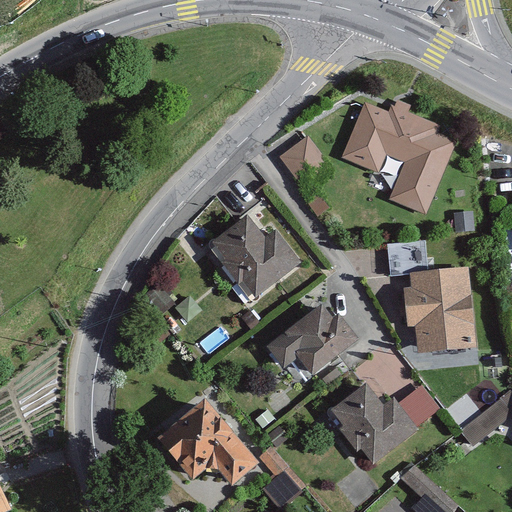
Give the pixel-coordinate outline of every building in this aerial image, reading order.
[(366,106),(345,157),(379,171),(387,152),(407,160),(391,199),(425,213),(457,135),(394,110),(392,116),(366,106)] [(312,135),(285,153),(311,190),(338,171),(312,135)] [(247,218),(215,243),(254,294),(297,262),(275,234),(265,242),(247,218)] [(389,241),(390,266),(417,265),(417,241),(389,241)] [(467,269),(413,274),(415,290),(407,290),(410,320),(419,320),(421,349),(473,344),(467,269)] [(322,306),(270,346),(285,364),(298,354),(313,372),(356,339),(338,316),(332,320),(322,306)] [(366,387),(334,411),(373,462),(416,430),(395,402),(383,410),(366,387)] [(511,394),(510,392),(500,401),(508,410),(511,407),(511,394)] [(204,401),(161,438),(193,477),(214,459),(233,481),(256,462),(204,401)] [(471,423),(462,431),(472,444),(482,436),(471,423)] [(280,475),(268,482),(280,502),(306,487),(287,454),(272,463),(280,475)] [(423,499),(436,486),(416,466),(404,480),(423,499)] [(0,473),(0,511),(8,511),(16,508),(0,473)] [(423,499),(415,508),(419,511),(458,511),(461,510),(436,486),(423,499)]
